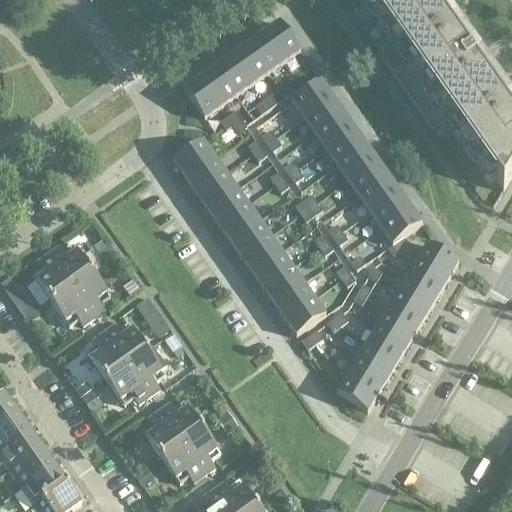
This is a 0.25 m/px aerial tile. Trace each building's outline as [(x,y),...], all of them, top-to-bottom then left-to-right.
[(366,0),(396,42),(377,55),(432,133),(451,120),(503,193),(511,178),(511,110),(496,88),(441,10),(434,0),(366,0)] [(284,67),(300,56),(279,26),(263,38),(284,67)] [(268,78),(284,67),(263,38),(247,49),(268,78)] [(252,89),(268,78),(247,49),(231,60),(252,89)] [(237,100),(252,89),(231,60),(216,71),(237,100)] [(221,112),(237,100),(216,71),(200,82),(221,112)] [(300,91),(308,86),(302,77),(294,82),(300,91)] [(204,123),(221,112),(200,82),(183,94),(204,123)] [(300,91),(294,82),(287,88),(293,96),(300,91)] [(292,106),(303,122),(333,102),(321,85),(292,106)] [(269,113),(277,108),(271,99),(263,105),(269,113)] [(303,122),(314,138),(344,117),(333,102),(303,122)] [(269,113),(263,105),(255,110),(261,119),(269,113)] [(234,129),(241,124),(235,115),(228,120),(234,129)] [(314,138),(325,154),(355,133),(344,117),(314,138)] [(233,130),(234,129),(228,120),(227,121),(220,126),(223,131),(226,134),(233,130)] [(241,124),(234,129),(233,130),(238,137),(247,131),(246,129),(241,124)] [(325,154),(336,170),(366,149),(355,133),(325,154)] [(267,148),(276,142),(270,134),(262,140),(267,148)] [(276,142),(267,148),(273,156),(281,150),(276,142)] [(253,158),(261,152),(256,144),(247,150),(253,158)] [(214,162),(203,145),(173,166),(185,182),(214,162)] [(336,170),(347,185),(377,165),(366,149),(336,170)] [(253,158),(258,166),(267,160),(261,152),(253,158)] [(225,177),(214,162),(185,182),(196,198),(225,177)] [(347,185),(359,201),(388,180),(377,165),(347,185)] [(284,172),(289,179),(298,173),(293,166),(284,172)] [(298,173),(289,179),(295,187),(303,181),(298,173)] [(275,189),(284,183),(278,176),(270,182),(275,189)] [(237,193),(225,177),(196,198),(207,214),(237,193)] [(359,201),(370,217),(399,196),(388,180),(359,201)] [(284,183),(275,189),(280,197),(289,191),(284,183)] [(248,209),(237,193),(207,214),(218,229),(248,209)] [(370,217),(381,232),(410,212),(399,196),(370,217)] [(303,205),(309,213),(317,207),(312,199),(306,203),(303,205)] [(300,219),(309,213),(303,205),(300,207),(295,211),(300,219)] [(317,207),(309,213),(314,220),(317,218),(323,214),(317,207)] [(259,224),(248,209),(218,229),(229,245),(259,224)] [(381,232),(392,249),(395,247),(403,242),(422,228),(410,212),(381,232)] [(309,213),(300,219),(306,226),(311,222),(314,220),(309,213)] [(270,240),(259,224),(229,245),(240,261),(270,240)] [(334,242),(342,236),(337,228),(328,234),(334,242)] [(342,236),(334,242),(339,250),(348,244),(342,236)] [(319,252),(328,246),(322,238),(314,244),(319,252)] [(281,256),(270,240),(240,261),(251,277),(281,256)] [(403,242),(395,247),(401,256),(409,250),(403,242)] [(328,246),(319,252),(325,260),(333,254),(328,246)] [(401,256),(395,247),(392,249),(387,252),(393,261),(401,256)] [(427,248),(417,265),(448,284),(458,267),(427,248)] [(59,250),(48,258),(71,290),(91,276),(73,249),(63,256),(59,250)] [(292,271),(281,256),(251,277),(262,292),(292,271)] [(71,290),(48,258),(37,265),(41,271),(32,278),(50,305),(71,290)] [(351,266),(356,274),(365,268),(359,260),(351,266)] [(438,300),(448,284),(417,265),(407,282),(438,300)] [(341,284),(350,278),(344,270),(336,276),(341,284)] [(303,287),(292,271),(262,292),(273,308),(303,287)] [(373,272),(367,280),(376,286),(381,277),(373,272)] [(110,302),(91,276),(71,290),(94,322),(104,315),(100,309),(110,302)] [(341,284),(347,291),(355,285),(350,278),(341,284)] [(8,282),(1,287),(9,298),(17,293),(9,281),(8,282)] [(428,317),(438,300),(407,282),(397,298),(428,317)] [(314,303),(303,287),(273,308),(284,324),(314,303)] [(357,296),(366,302),(371,294),(362,288),(357,296)] [(94,322),(71,290),(50,305),(69,331),(79,324),(83,330),(94,322)] [(366,302),(357,296),(353,304),(361,310),(366,302)] [(418,333),(428,317),(397,298),(387,314),(418,333)] [(326,319),(314,303),(284,324),(296,340),(326,319)] [(407,350),(418,333),(387,314),(377,331),(407,350)] [(149,321),(147,322),(159,340),(169,332),(157,315),(149,321)] [(334,322),(340,331),(348,325),(342,317),(334,322)] [(340,331),(334,322),(326,328),(332,336),(340,331)] [(114,329),(103,336),(126,369),(147,354),(128,328),(118,334),(114,329)] [(398,366),(407,350),(377,331),(367,347),(398,366)] [(309,340),(315,349),(322,343),(316,335),(309,340)] [(126,369),(103,336),(92,344),(97,350),(87,357),(105,383),(126,369)] [(167,343),(165,344),(173,354),(181,348),(174,338),(167,343)] [(315,349),(309,340),(301,346),(307,354),(315,349)] [(387,382),(398,366),(367,347),(357,364),(387,382)] [(165,380),(147,354),(126,369),(149,401),(160,393),(155,387),(165,380)] [(377,399),(387,382),(357,364),(347,380),(377,399)] [(149,401),(126,369),(105,383),(124,409),(134,403),(138,408),(149,401)] [(367,416),(377,399),(347,380),(336,397),(367,416)] [(76,393),(81,400),(91,392),(87,386),(76,393)] [(82,401),(91,414),(102,407),(93,394),(82,401)] [(6,406),(1,399),(0,399),(0,427),(17,415),(9,404),(6,406)] [(169,407),(159,415),(181,447),(202,432),(183,406),(174,413),(169,407)] [(25,427),(17,415),(0,427),(0,453),(27,435),(22,429),(25,427)] [(181,447),(159,415),(148,422),(152,428),(142,435),(161,461),(181,447)] [(227,417),(219,423),(227,435),(237,428),(228,416),(227,417)] [(221,459),(202,432),(181,447),(204,479),(215,472),(211,466),(221,459)] [(31,441),(27,435),(0,453),(0,461),(9,474),(42,451),(34,439),(31,441)] [(204,479),(181,447),(161,461),(179,488),(189,481),(193,487),(204,479)] [(50,462),(42,451),(9,474),(21,492),(52,470),(47,464),(50,462)] [(56,477),(52,470),(21,492),(34,509),(67,486),(59,475),(56,477)] [(225,485),(214,493),(227,511),(255,511),(257,511),(239,484),(229,491),(225,485)] [(73,511),(81,506),(67,486),(34,509),(35,511),(73,511)] [(227,511),(214,493),(203,501),(207,507),(199,511),(227,511)]
